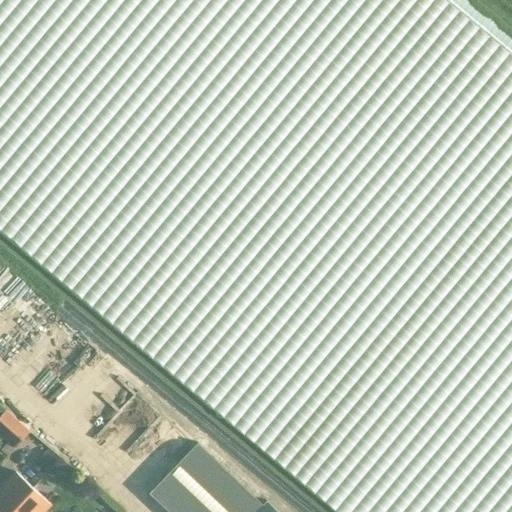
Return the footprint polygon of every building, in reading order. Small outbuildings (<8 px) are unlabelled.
[(511,511),(511,32),(473,0),(0,0),(0,232),(334,511),(511,511)] [(0,289),(0,311),(27,282),(16,272),(0,289)] [(0,417),(0,431),(17,446),(31,431),(6,410),(0,417)] [(277,511),(266,501),(262,504),(197,442),(149,493),(169,511),(277,511)] [(0,511),(13,511),(35,489),(18,473),(0,493),(0,511)] [(35,489),(13,511),(47,511),(53,505),(35,489)]
